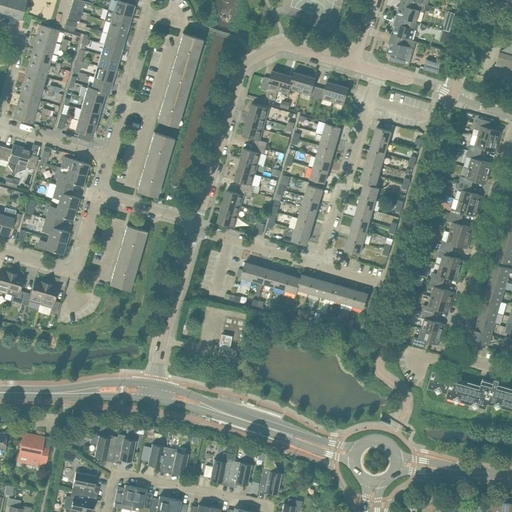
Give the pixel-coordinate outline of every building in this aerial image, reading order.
[(0,13),(9,17),(14,0),(1,0),(0,5),(0,13)] [(21,20),(27,1),(23,0),(14,0),(9,17),(21,20)] [(85,1),(80,0),(72,0),(70,8),(82,12),(85,1)] [(121,0),(121,1),(117,0),(116,0),(113,11),(131,16),(135,0),(121,0)] [(410,0),(401,0),(397,16),(409,20),(416,22),(419,11),(423,11),(425,5),(414,1),(410,0)] [(79,22),(82,12),(70,8),(67,19),(79,22)] [(128,27),(131,16),(113,11),(107,9),(104,20),(110,22),(128,27)] [(407,26),(409,20),(397,16),(395,23),(397,24),(394,35),(393,34),(392,35),(411,40),(414,28),(407,26)] [(76,32),(79,22),(67,19),(64,29),(76,32)] [(124,38),(128,27),(110,22),(107,33),(124,38)] [(59,30),(40,25),(36,37),(56,42),(59,30)] [(121,49),(124,38),(107,33),(104,44),(121,49)] [(202,39),(183,33),(157,120),(177,126),(202,39)] [(393,34),(391,34),(389,41),(392,42),(390,49),(388,49),(387,53),(387,52),(386,53),(390,54),(389,59),(409,65),(404,63),(406,58),(410,60),(416,41),(411,40),(392,35),(393,34)] [(56,42),(36,37),(33,48),(52,54),(56,42)] [(89,40),(87,39),(82,38),(79,49),(83,50),(85,45),(87,45),(89,40)] [(499,52),(496,65),(511,69),(511,43),(511,48),(508,47),(499,52)] [(118,60),(121,49),(104,44),(100,55),(118,60)] [(52,54),(33,48),(30,60),(49,65),(52,54)] [(83,50),(79,49),(76,60),(80,61),(81,61),(84,50),(83,50)] [(115,71),(118,60),(100,55),(97,66),(115,71)] [(426,59),(423,69),(438,74),(441,63),(426,59)] [(49,65),(30,60),(26,71),(46,77),(49,65)] [(112,82),(115,71),(97,66),(94,77),(112,82)] [(277,91),(282,73),(272,70),(270,78),(264,76),(260,89),(266,91),(267,88),(277,91)] [(46,77),(26,71),(23,83),(42,88),(46,77)] [(300,92),(305,75),(294,72),(293,76),(293,77),(290,89),(300,92)] [(293,77),(293,76),(282,73),(277,91),(289,94),(290,89),(293,77)] [(316,100),(319,88),(314,86),(316,78),(305,75),(300,92),(311,95),(310,98),(316,100)] [(109,93),(112,82),(94,77),(92,83),(89,82),(87,86),(91,87),(91,88),(105,92),(109,93)] [(333,102),(338,85),(327,81),(325,89),(319,88),(316,100),(321,102),(322,99),(333,102)] [(42,88),(23,83),(20,94),(39,100),(42,88)] [(349,88),(338,85),(333,102),(344,105),(349,88)] [(102,103),(105,92),(91,88),(91,87),(87,86),(84,97),(102,103)] [(39,100),(20,94),(16,106),(36,111),(39,100)] [(99,114),(102,103),(84,97),(81,108),(99,114)] [(252,103),(249,114),(266,119),(269,108),(252,103)] [(36,111),(16,106),(13,118),(32,123),(36,111)] [(96,125),(99,114),(81,108),(78,119),(96,125)] [(60,114),(57,127),(63,129),(66,116),(60,114)] [(266,119),(249,114),(246,125),(263,130),(266,119)] [(339,120),(328,117),(326,123),(338,126),(339,120)] [(478,118),(476,124),(475,128),(479,130),(478,136),(498,142),(501,131),(488,128),(490,122),(478,118)] [(91,141),(96,125),(78,119),(77,121),(75,131),(79,132),(77,138),(91,141)] [(341,127),(338,126),(326,123),(323,134),(338,138),(341,127)] [(263,130),(246,125),(243,135),(255,139),(253,145),(266,148),(267,142),(260,140),(263,130)] [(377,127),(373,138),(388,142),(391,131),(377,127)] [(173,138),(154,132),(137,191),(156,196),(173,138)] [(334,150),(338,138),(323,134),(320,145),(334,150)] [(495,152),(498,142),(478,136),(475,145),(470,144),(468,150),(481,154),(482,148),(495,152)] [(385,153),(388,142),(373,138),(370,149),(385,153)] [(15,172),(22,147),(13,144),(12,149),(3,146),(0,157),(0,159),(8,162),(7,164),(12,171),(15,172)] [(264,154),(266,148),(253,145),(252,150),(244,148),(241,159),(258,164),(261,153),(264,154)] [(331,161),(334,150),(320,145),(316,156),(331,161)] [(46,163),(51,148),(44,146),(40,161),(46,163)] [(31,149),(22,147),(15,172),(17,172),(25,169),(26,167),(35,169),(35,166),(38,156),(30,154),(31,149)] [(382,165),(385,153),(370,149),(367,160),(382,165)] [(479,160),(481,154),(468,150),(466,157),(471,158),(468,168),(489,174),(492,163),(479,160)] [(64,156),(63,162),(61,168),(68,170),(85,175),(88,163),(64,156)] [(328,172),(331,161),(316,156),(313,168),(328,172)] [(258,164),(241,159),(238,169),(255,174),(258,164)] [(378,176),(382,165),(367,160),(364,172),(378,176)] [(325,183),(328,172),(313,168),(310,179),(325,183)] [(486,184),(489,174),(468,168),(465,178),(461,176),(459,182),(471,186),(473,180),(486,184)] [(255,174),(238,169),(235,180),(242,182),(241,188),(253,192),(255,186),(252,185),(255,174)] [(82,186),(85,175),(68,170),(67,174),(59,173),(56,185),(70,189),(71,183),(82,186)] [(375,186),(378,176),(364,172),(360,183),(364,184),(379,188),(375,186)] [(13,179),(11,182),(10,186),(16,188),(18,180),(13,179)] [(470,192),(471,186),(459,182),(457,189),(462,190),(459,200),(479,206),(482,196),(470,192)] [(376,199),(379,188),(364,184),(361,195),(376,199)] [(68,194),(70,189),(56,185),(53,196),(60,199),(58,204),(75,209),(78,197),(68,194)] [(323,189),(313,186),(308,185),(305,196),(320,200),(323,189)] [(227,190),(224,201),(241,206),(244,195),(251,198),(253,192),(241,188),(239,194),(227,190)] [(373,210),(376,199),(361,195),(358,206),(373,210)] [(316,211),(320,200),(305,196),(302,207),(316,211)] [(476,216),(479,206),(459,200),(454,198),(451,208),(449,215),(462,218),(464,213),(476,216)] [(241,206),(224,201),(221,211),(238,216),(241,206)] [(72,220),(75,209),(58,204),(57,208),(49,207),(46,219),(60,223),(61,217),(72,220)] [(377,211),(373,210),(358,206),(355,217),(369,221),(374,222),(377,211)] [(313,222),(316,211),(302,207),(298,218),(313,222)] [(18,227),(21,217),(21,215),(15,213),(16,211),(5,208),(3,215),(0,225),(0,232),(9,235),(12,225),(18,227)] [(238,216),(221,211),(217,222),(235,227),(238,216)] [(460,224),(462,218),(449,215),(448,221),(452,222),(450,232),(470,238),(473,228),(460,224)] [(313,222),(298,218),(293,216),(289,228),(295,229),(310,234),(313,222)] [(366,232),(369,221),(355,217),(351,228),(366,232)] [(58,228),(60,223),(46,219),(43,230),(50,233),(48,238),(65,243),(68,231),(58,228)] [(262,235),(264,226),(265,224),(258,222),(255,233),(262,235)] [(146,231),(127,225),(110,284),(129,289),(146,231)] [(511,240),(511,228),(505,226),(502,238),(511,240)] [(363,243),(366,232),(351,228),(348,239),(363,243)] [(23,242),(26,233),(26,231),(20,229),(20,231),(17,240),(23,242)] [(307,245),(310,234),(295,229),(292,240),(307,245)] [(467,248),(470,238),(450,232),(447,242),(442,240),(440,247),(453,250),(454,244),(467,248)] [(62,254),(65,243),(48,238),(47,242),(39,241),(38,247),(62,254)] [(511,252),(511,240),(502,238),(498,249),(511,252)] [(360,254),(363,243),(348,239),(345,250),(360,254)] [(451,256),(453,250),(440,247),(438,255),(439,257),(442,258),(440,264),(461,270),(464,260),(451,256)] [(511,264),(511,263),(511,252),(498,249),(495,260),(511,264)] [(252,280),(256,265),(245,262),(241,277),(252,280)] [(458,280),(461,270),(440,264),(437,274),(433,273),(431,279),(443,283),(445,277),(458,280)] [(511,268),(494,264),(491,275),(507,279),(511,268)] [(263,283),(267,268),(256,265),(252,280),(263,283)] [(274,286),(278,272),(267,268),(263,283),(274,286)] [(6,293),(12,273),(6,271),(5,272),(0,270),(0,291),(6,293)] [(285,290),(289,275),(278,272),(274,286),(285,290)] [(18,275),(12,273),(6,293),(12,295),(10,300),(22,304),(25,292),(19,290),(23,277),(18,276),(18,275)] [(309,292),(313,278),(302,274),(301,278),(298,289),(309,292)] [(298,289),(301,278),(289,275),(285,290),(297,293),(298,289)] [(504,291),(507,279),(491,275),(488,286),(504,291)] [(320,296),(324,281),(313,278),(309,292),(320,296)] [(442,288),(443,283),(431,279),(429,285),(434,286),(431,296),(451,302),(454,292),(442,288)] [(40,305),(46,283),(40,281),(40,282),(34,281),(31,294),(25,292),(22,304),(28,305),(29,300),(40,303),(40,305)] [(331,299),(335,284),(324,281),(320,296),(331,299)] [(52,285),(46,283),(40,305),(51,308),(50,312),(56,314),(60,302),(54,300),(57,287),(52,286),(52,285)] [(342,302),(346,287),(335,284),(331,299),(342,302)] [(501,302),(504,291),(488,286),(484,297),(501,302)] [(353,305),(357,290),(346,287),(342,302),(353,305)] [(369,294),(357,290),(353,305),(364,309),(369,294)] [(448,312),(451,302),(431,296),(428,306),(423,305),(421,311),(434,315),(436,309),(448,312)] [(501,302),(484,297),(481,308),(498,313),(501,302)] [(498,313),(481,308),(478,319),(494,324),(498,313)] [(432,320),(434,315),(421,311),(420,317),(424,319),(422,328),(442,334),(445,324),(432,320)] [(494,324),(478,319),(475,330),(491,335),(494,324)] [(439,345),(442,334),(422,328),(419,338),(414,337),(412,343),(425,347),(426,341),(439,345)] [(491,335),(475,330),(471,341),(488,346),(491,335)] [(232,336),(221,334),(218,348),(229,350),(232,336)] [(498,384),(500,379),(495,378),(493,383),(482,379),(480,388),(452,380),(453,377),(432,371),(428,388),(435,390),(438,394),(441,392),(447,393),(446,396),(454,399),(456,402),(460,400),(472,404),(475,408),(478,406),(486,408),(488,403),(495,404),(497,408),(501,406),(511,409),(511,391),(497,387),(498,384)] [(42,446),(43,438),(24,434),(19,455),(39,459),(38,462),(45,464),(48,447),(42,446)] [(113,456),(117,437),(111,435),(110,438),(92,434),(90,443),(96,444),(94,456),(107,459),(107,454),(113,456)] [(118,434),(117,437),(113,456),(119,457),(119,459),(132,461),(136,441),(124,438),(125,435),(118,434)] [(162,459),(167,460),(170,448),(152,444),(147,464),(160,467),(162,459)] [(228,445),(226,453),(234,454),(236,447),(228,445)] [(177,449),(170,448),(167,460),(174,462),(171,472),(184,475),(188,454),(176,451),(177,449)] [(273,462),(275,456),(266,454),(259,489),(265,490),(265,491),(277,494),(281,473),(280,473),(273,462)] [(223,476),(229,477),(228,481),(229,481),(233,461),(226,459),(226,462),(214,459),(212,466),(205,465),(203,475),(210,477),(209,480),(222,483),(223,476)] [(251,464),(233,461),(229,481),(247,485),(251,464)] [(76,471),(72,490),(92,494),(93,488),(94,488),(96,475),(76,471)] [(6,485),(4,494),(12,495),(13,486),(6,485)] [(114,501),(113,507),(131,510),(131,509),(135,487),(125,485),(124,490),(117,488),(114,501)] [(146,489),(135,487),(131,509),(145,511),(148,511),(150,508),(152,498),(145,496),(146,489)] [(91,500),(92,494),(72,490),(70,497),(73,497),(70,509),(85,511),(91,511),(94,501),(91,500)] [(167,511),(170,498),(159,496),(156,509),(150,508),(148,511),(167,511)] [(181,501),(170,498),(167,511),(185,511),(187,507),(180,505),(181,501)] [(294,511),(295,509),(301,511),(303,501),(289,498),(288,504),(283,503),(281,511),(294,511)] [(511,511),(511,502),(493,501),(492,511),(511,511)]
